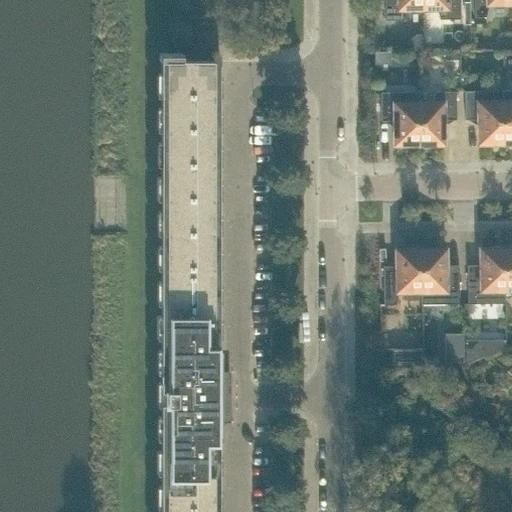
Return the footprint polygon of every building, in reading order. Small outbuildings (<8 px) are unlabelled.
[(409,9),(423,8),(422,0),(385,0),(385,20),(406,20),(406,19),(409,9)] [(422,0),(423,8),(437,8),(440,18),(440,19),(461,19),(460,0),(422,0)] [(511,3),(511,0),(474,0),(474,17),(486,17),(486,16),(489,3),(511,3)] [(219,511),(220,504),(218,504),(218,495),(220,495),(220,487),(218,487),(218,478),(220,478),(220,469),(218,469),(218,459),(220,460),(220,451),(218,451),(218,442),(220,442),(220,423),(220,422),(220,421),(220,413),(229,413),(229,380),(220,380),(220,372),(220,371),(220,370),(220,333),(218,333),(218,324),(220,324),(220,316),(218,316),(218,307),(220,307),(220,299),(218,299),(218,290),(220,290),(220,282),(218,282),(218,273),(220,273),(220,263),(218,263),(218,254),(220,254),(220,246),(218,246),(218,237),(220,237),(220,229),(218,229),(218,220),(220,220),(220,212),(218,212),(218,203),(220,203),(220,195),(218,195),(218,186),(220,186),(220,177),(218,177),(218,168),(220,168),(220,160),(218,160),(218,151),(220,151),(220,143),(218,143),(218,134),(220,134),(220,126),(218,126),(218,117),(220,117),(220,109),(218,109),(218,100),(220,100),(220,91),(218,91),(218,82),(220,82),(220,60),(214,60),(167,60),(166,511),(219,511)] [(511,90),(503,91),(503,102),(503,112),(503,146),(506,146),(510,146),(511,144),(511,90)] [(486,91),(465,91),(465,119),(467,119),(476,119),(479,122),(479,126),(479,143),(489,143),(492,145),(497,146),(501,146),(503,146),(503,112),(503,102),(489,102),(486,92),(486,91)] [(396,92),(381,92),(381,121),(383,121),(392,120),(395,123),(395,127),(395,144),(404,144),(408,146),(413,147),(417,148),(419,148),(419,108),(419,103),(419,92),(402,92),(396,92)] [(433,103),(419,103),(419,108),(419,148),(421,148),(426,147),(430,146),(434,144),(443,144),(443,126),(443,124),(443,123),(446,120),(456,120),(457,120),(457,92),(435,92),(435,93),(433,103)] [(506,303),(506,290),(505,245),(503,245),(498,246),(494,247),(490,249),(481,249),(481,262),(478,265),(468,265),(468,304),(506,303)] [(421,291),(421,246),(419,246),(414,247),(410,248),(406,250),(397,250),(397,263),(395,266),(384,266),(384,305),(395,305),(399,291),(421,291)] [(432,248),(428,247),(423,246),(421,246),(421,291),(422,304),(459,304),(459,265),(448,265),(445,263),(445,250),(436,250),(432,248)] [(393,364),(393,348),(381,349),(381,365),(393,364)] [(463,353),(445,353),(445,361),(463,361),(463,353)]
